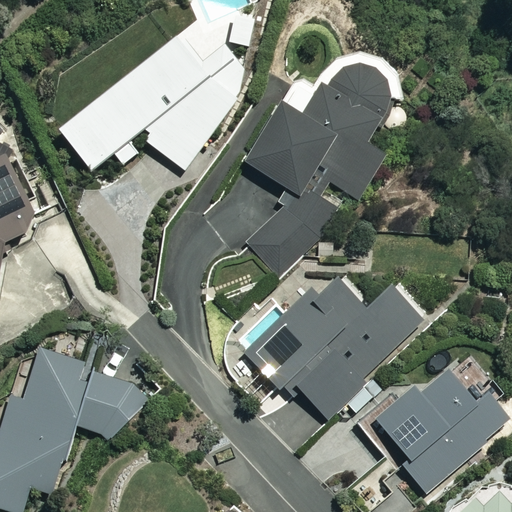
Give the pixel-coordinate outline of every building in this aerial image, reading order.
[(183,171),(205,146),(230,112),(244,74),(221,46),(200,63),(179,37),(59,132),(91,173),(115,155),(123,165),(140,152),(133,143),(140,137),(183,171)] [(385,124),(397,132),(408,114),(396,106),(399,102),(400,89),(393,70),(384,60),(373,54),(353,52),(334,60),(317,87),(300,77),(244,162),(283,188),(273,204),(282,210),(251,257),(290,284),(343,202),(323,189),(328,181),(357,200),(388,152),(373,142),(385,124)] [(0,275),(5,242),(13,247),(37,210),(27,203),(34,200),(21,169),(14,171),(7,155),(0,158),(0,275)] [(367,310),(332,272),(286,314),(276,304),(235,343),(284,395),(296,385),(326,417),(428,323),(393,286),(367,310)] [(122,439),(138,382),(42,356),(27,408),(9,403),(0,436),(0,506),(21,511),(26,511),(33,489),(55,494),(74,426),(122,439)] [(475,400),(449,370),(421,394),(415,387),(377,420),(411,458),(403,466),(427,494),(511,421),(485,391),(475,400)] [(470,493),(450,511),(511,511),(511,481),(482,506),(470,493)]
